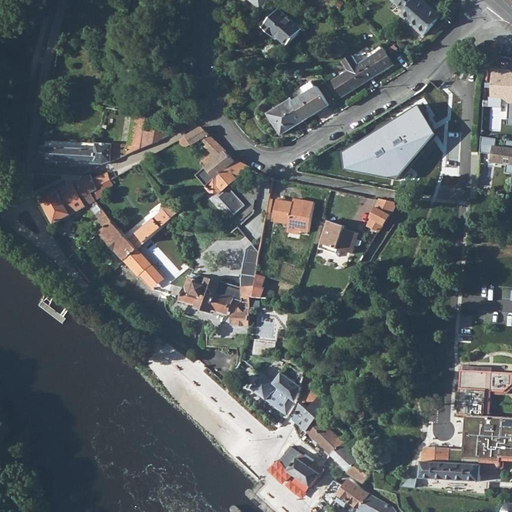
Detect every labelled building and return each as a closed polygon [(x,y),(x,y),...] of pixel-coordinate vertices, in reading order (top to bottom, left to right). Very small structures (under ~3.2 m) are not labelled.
[(393,0),(405,11),(415,0),(393,0)] [(415,0),(405,11),(402,15),(424,36),(441,16),(424,0),(415,0)] [(278,10),(263,27),(273,37),(275,35),(287,45),(301,30),(278,10)] [(385,49),(358,65),(368,80),(375,76),(395,64),(385,49)] [(358,65),(352,56),(343,62),(349,71),(333,81),(343,96),(368,80),(358,65)] [(511,57),(503,56),(502,67),(511,68),(511,57)] [(511,70),(496,69),(494,96),(504,97),(510,103),(508,125),(511,124),(511,74),(510,74),(511,70)] [(318,87),(294,102),(306,121),(330,106),(318,87)] [(294,102),(292,99),(271,112),(271,116),(283,135),(306,121),(294,102)] [(418,106),(342,152),(343,169),(397,179),(434,134),(418,106)] [(97,148),(44,146),(43,161),(52,162),(59,162),(67,163),(103,164),(114,160),(142,148),(145,130),(147,112),(133,110),(128,143),(98,142),(97,142),(97,148)] [(202,127),(183,139),(185,142),(189,139),(193,145),(202,140),(210,135),(204,127),(202,127)] [(145,130),(142,148),(151,144),(152,131),(145,130)] [(152,131),(151,144),(160,140),(160,132),(152,131)] [(210,135),(202,140),(217,154),(223,147),(210,135)] [(497,139),(482,136),(480,151),(494,154),(493,159),(511,162),(511,180),(511,184),(511,183),(511,140),(506,139),(505,148),(496,147),(497,139)] [(217,154),(206,164),(210,168),(216,162),(221,156),(227,150),(223,147),(217,154)] [(210,168),(210,169),(219,178),(228,170),(237,161),(227,150),(221,156),(216,162),(210,168)] [(219,178),(210,186),(215,192),(221,193),(224,195),(221,197),(237,214),(247,205),(230,186),(238,179),(238,177),(246,170),(249,167),(238,161),(237,161),(228,170),(219,178)] [(108,172),(94,178),(99,189),(101,189),(113,184),(111,179),(108,172)] [(92,175),(75,184),(86,206),(89,204),(106,227),(103,230),(112,241),(117,248),(118,248),(128,259),(139,250),(130,239),(114,221),(113,221),(95,200),(92,193),(99,189),(94,178),(92,175)] [(54,188),(42,195),(57,223),(86,206),(75,184),(69,187),(57,193),(54,188)] [(427,189),(426,201),(450,203),(451,191),(427,189)] [(312,234),(317,202),(280,196),(276,221),(292,224),(291,231),(312,234)] [(394,202),(380,199),(376,209),(368,227),(379,232),(385,223),(396,207),(394,202)] [(172,203),(165,209),(170,215),(174,218),(178,214),(172,203)] [(165,209),(138,232),(146,242),(174,218),(170,215),(165,209)] [(331,221),(322,248),(336,252),(337,248),(354,254),(361,234),(347,229),(346,230),(343,229),(344,226),(331,221)] [(243,279),(243,287),(202,275),(194,273),(196,269),(191,267),(172,283),(188,288),(184,300),(201,305),(201,306),(213,311),(214,310),(230,314),(231,310),(236,311),(234,325),(251,326),(252,311),(251,310),(252,297),(255,296),(257,286),(259,274),(262,253),(253,244),(248,249),(243,279)] [(128,259),(124,262),(137,276),(139,275),(152,290),(164,279),(139,250),(128,259)] [(332,297),(328,302),(338,308),(343,299),(333,294),(332,297)] [(282,343),(256,340),(254,354),(267,356),(267,348),(281,350),(282,343)] [(511,376),(511,371),(459,368),(457,415),(465,416),(463,449),(463,455),(502,458),(511,458),(511,417),(491,416),(492,391),(503,392),(511,384),(511,376)] [(269,402),(287,415),(297,401),(303,379),(299,378),(296,383),(281,373),(280,375),(269,370),(254,389),(256,391),(269,402)] [(309,385),(302,404),(309,411),(320,397),(313,385),(311,383),(309,385)] [(302,404),(296,420),(308,431),(317,418),(320,421),(331,409),(326,404),(320,397),(309,411),(302,404)] [(317,418),(308,431),(310,433),(319,441),(329,452),(330,453),(337,447),(343,442),(341,440),(337,436),(323,421),(320,421),(317,418)] [(337,447),(330,453),(333,456),(336,459),(349,449),(347,446),(343,442),(337,447)] [(360,442),(356,445),(364,455),(368,451),(360,442)] [(281,461),(289,471),(301,456),(304,456),(292,446),(281,461)] [(426,447),(426,448),(426,453),(424,453),(423,478),(481,480),(482,471),(495,471),(501,466),(502,458),(463,455),(463,449),(427,447),(426,447)] [(349,449),(336,459),(337,461),(344,469),(345,471),(347,470),(360,458),(354,453),(349,449)] [(301,456),(289,471),(297,477),(312,487),(324,472),(323,469),(304,456),(301,456)] [(347,470),(345,471),(352,475),(365,483),(369,476),(369,471),(368,467),(368,465),(360,458),(347,470)] [(413,478),(405,486),(417,488),(418,478),(413,478)] [(336,499),(346,506),(350,501),(361,509),(372,494),(366,491),(354,481),(351,479),(344,487),(334,481),(330,488),(339,494),(336,499)] [(361,509),(359,511),(397,511),(393,506),(372,494),(361,509)] [(502,507),(500,510),(500,511),(511,511),(511,503),(508,502),(504,504),(502,507)]
